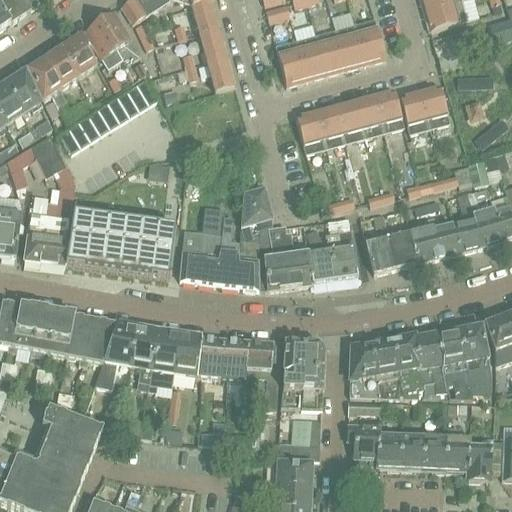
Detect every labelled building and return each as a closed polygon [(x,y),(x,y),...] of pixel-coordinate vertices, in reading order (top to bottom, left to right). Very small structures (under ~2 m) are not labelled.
[(28,17),(16,0),(0,0),(0,13),(10,28),(28,17)] [(41,0),(16,0),(27,16),(45,5),(41,0)] [(211,5),(209,0),(139,0),(134,4),(145,21),(171,4),(192,11),(211,5)] [(282,0),(260,0),(264,11),(284,5),(282,0)] [(306,11),(319,7),(316,0),(311,0),(304,2),(306,11)] [(418,0),(422,10),(423,17),(460,6),(458,0),(418,0)] [(486,0),(490,11),(499,9),(496,0),(486,0)] [(306,11),(304,2),(291,6),(294,14),(306,11)] [(145,21),(134,4),(121,12),(132,29),(133,29),(145,21)] [(199,39),(219,34),(211,5),(192,11),(199,39)] [(460,6),(423,17),(429,37),(466,26),(460,6)] [(289,22),(286,10),(265,16),(269,28),(289,22)] [(0,34),(10,28),(0,13),(0,34)] [(131,44),(113,17),(99,27),(116,54),(120,62),(121,65),(122,66),(129,62),(132,66),(139,62),(141,61),(131,44)] [(511,44),(511,33),(509,23),(485,31),(492,51),(511,44)] [(373,25),(372,26),(353,31),(364,70),(384,64),(380,48),(373,25)] [(116,54),(99,27),(84,37),(106,72),(108,75),(121,65),(120,62),(116,54)] [(143,29),(134,33),(145,56),(154,52),(143,29)] [(183,30),(173,33),(177,46),(186,43),(183,30)] [(353,31),(334,36),(345,75),(364,70),(353,31)] [(227,63),(219,34),(199,39),(207,68),(227,63)] [(334,36),(315,41),(325,80),(345,75),(334,36)] [(81,39),(61,52),(76,83),(86,77),(96,70),(81,39)] [(315,41),(295,47),(306,86),(325,80),(315,41)] [(281,75),(283,83),(286,91),(306,86),(295,47),(275,52),(282,75),(281,75)] [(61,52),(44,63),(59,95),(76,83),(61,52)] [(191,59),(181,62),(185,74),(194,72),(191,59)] [(44,63),(27,74),(42,106),(51,100),(62,121),(66,128),(73,124),(69,115),(59,95),(44,63)] [(235,93),(227,63),(207,68),(216,98),(235,93)] [(140,66),(134,71),(140,81),(147,76),(140,66)] [(198,84),(194,72),(185,74),(188,87),(198,84)] [(32,119),(41,112),(24,76),(6,89),(21,120),(30,114),(32,119)] [(116,81),(108,85),(114,96),(121,92),(116,81)] [(158,105),(145,84),(135,90),(148,111),(158,105)] [(6,89),(0,92),(0,122),(7,135),(15,130),(12,126),(21,120),(6,89)] [(135,90),(126,97),(133,109),(138,117),(148,111),(135,90)] [(449,129),(439,91),(418,96),(429,135),(449,129)] [(163,98),(165,109),(177,105),(174,95),(163,98)] [(383,138),(403,133),(393,95),(373,100),(383,138)] [(429,135),(418,96),(398,102),(408,140),(429,135)] [(133,109),(126,97),(116,103),(128,123),(138,117),(133,109)] [(383,138),(373,100),(353,105),(364,144),(383,138)] [(116,103),(106,109),(119,129),(128,123),(116,103)] [(364,144),(353,105),(334,111),(345,149),(364,144)] [(87,116),(87,115),(82,107),(69,115),(73,124),(87,116)] [(119,129),(106,109),(96,115),(109,135),(119,129)] [(345,149),(334,111),(315,116),(325,154),(345,149)] [(109,135),(96,115),(86,121),(99,141),(109,135)] [(325,154),(315,116),(295,121),(305,160),(325,154)] [(99,141),(86,121),(79,126),(77,127),(89,147),(99,141)] [(52,134),(47,124),(35,132),(41,140),(52,134)] [(77,127),(67,133),(77,149),(79,153),(89,147),(77,127)] [(57,139),(70,159),(79,153),(77,149),(67,133),(57,139)] [(17,144),(22,153),(34,145),(29,136),(17,144)] [(65,173),(49,141),(30,154),(45,183),(65,173)] [(9,161),(18,155),(14,148),(4,154),(9,161)] [(494,161),(498,175),(508,172),(504,158),(494,161)] [(482,165),(482,166),(488,186),(500,183),(494,161),(482,165)] [(470,191),(464,166),(460,167),(461,171),(451,173),(453,181),(443,184),(445,193),(457,190),(458,194),(470,191)] [(470,191),(473,190),(473,192),(488,189),(488,186),(482,166),(467,169),(466,166),(464,166),(470,191)] [(5,167),(0,169),(0,178),(9,173),(5,167)] [(57,184),(63,197),(77,191),(71,177),(57,184)] [(430,187),(433,197),(445,193),(443,184),(430,187)] [(409,203),(421,200),(418,190),(406,194),(409,203)] [(487,202),(485,194),(473,197),(475,205),(487,202)] [(239,247),(254,247),(249,231),(272,225),(263,195),(244,200),(241,234),(239,247)] [(389,196),(378,200),(381,210),(392,206),(389,196)] [(468,210),(466,199),(456,201),(458,212),(468,210)] [(367,203),(368,207),(369,213),(381,210),(378,200),(367,203)] [(0,261),(15,264),(20,220),(21,215),(19,203),(0,201),(0,261)] [(351,202),(339,205),(342,215),(354,212),(351,202)] [(504,211),(494,214),(492,215),(502,246),(511,243),(511,223),(511,220),(506,202),(502,203),(504,211)] [(327,209),(329,218),(329,219),(342,215),(339,205),(327,209)] [(424,209),(426,218),(438,215),(436,206),(424,209)] [(426,218),(424,209),(413,212),(415,221),(426,218)] [(492,215),(477,220),(474,211),(470,212),(470,213),(472,221),(471,221),(481,253),(502,246),(492,215)] [(463,225),(452,228),(460,258),(481,253),(471,221),(472,221),(470,213),(460,216),(463,225)] [(27,241),(23,265),(64,271),(68,247),(66,246),(69,223),(30,217),(27,241)] [(90,221),(72,218),(65,270),(83,273),(90,221)] [(384,230),(382,220),(372,222),(375,232),(384,230)] [(99,275),(106,223),(90,221),(83,273),(99,275)] [(242,257),(238,257),(238,249),(230,248),(233,226),(222,225),(202,221),(199,239),(185,237),(179,286),(257,296),(257,267),(246,266),(247,254),(242,253),(242,257)] [(106,223),(99,275),(116,277),(123,225),(106,223)] [(352,253),(340,255),(338,240),(350,238),(347,223),(326,227),(328,240),(327,240),(334,287),(356,283),(352,253)] [(452,228),(434,232),(432,224),(428,225),(438,263),(460,258),(452,228)] [(116,277),(133,279),(140,227),(123,225),(116,277)] [(426,235),(409,239),(417,269),(438,263),(428,225),(424,226),(426,235)] [(133,279),(150,282),(157,230),(140,227),(133,279)] [(150,282),(168,284),(175,232),(157,230),(150,282)] [(274,233),(268,235),(272,265),(263,266),(267,296),(289,293),(285,259),(288,259),(286,239),(285,232),(274,233)] [(409,239),(398,241),(396,233),(385,236),(395,274),(417,269),(409,239)] [(382,246),(365,250),(373,280),(395,274),(385,236),(379,237),(382,246)] [(312,290),(307,260),(292,262),(290,252),(293,251),(291,239),(286,239),(288,259),(285,259),(286,263),(289,293),(312,290)] [(326,257),(307,260),(312,290),(334,287),(327,240),(323,241),(326,257)] [(0,315),(0,349),(7,351),(6,357),(12,358),(20,311),(1,308),(0,315)] [(37,314),(20,311),(12,358),(15,358),(15,362),(28,364),(29,356),(37,314)] [(44,374),(46,364),(55,317),(37,314),(29,356),(40,358),(37,373),(44,374)] [(74,321),(55,317),(46,364),(51,365),(52,360),(67,363),(74,321)] [(494,368),(495,367),(509,362),(506,352),(511,349),(511,337),(505,320),(484,328),(494,356),(494,368)] [(91,324),(74,321),(67,363),(78,365),(78,370),(82,371),(91,324)] [(117,329),(91,324),(82,371),(87,372),(88,367),(102,369),(102,367),(103,367),(117,329)] [(116,370),(129,372),(136,332),(117,329),(103,367),(102,367),(102,369),(93,392),(111,395),(116,370)] [(480,331),(458,335),(464,367),(470,397),(470,400),(471,400),(489,400),(489,389),(488,373),(480,331)] [(129,372),(141,375),(138,388),(141,388),(139,395),(147,396),(147,394),(150,376),(157,335),(136,332),(129,372)] [(458,399),(458,406),(470,406),(471,400),(470,400),(470,397),(464,367),(458,335),(458,332),(436,337),(442,371),(445,388),(451,387),(454,399),(458,399)] [(147,396),(147,401),(155,403),(156,393),(171,395),(173,380),(178,339),(157,335),(150,376),(147,394),(147,396)] [(442,388),(445,388),(442,371),(436,337),(414,341),(422,391),(423,396),(422,396),(422,404),(445,406),(446,398),(436,397),(434,389),(442,388)] [(173,380),(196,383),(197,383),(201,342),(178,339),(173,380)] [(414,341),(391,345),(402,404),(410,403),(411,406),(420,404),(422,404),(422,396),(423,396),(422,391),(414,341)] [(222,344),(201,342),(197,383),(200,383),(220,385),(222,344)] [(246,346),(222,344),(220,385),(245,388),(245,387),(246,346)] [(391,345),(368,350),(379,404),(402,404),(391,345)] [(275,417),(279,349),(271,348),(246,346),(245,387),(255,387),(255,384),(266,385),(265,397),(264,398),(262,416),(275,417)] [(282,401),(282,409),(281,414),(300,415),(320,415),(323,356),(318,350),(285,348),(283,397),(282,401)] [(350,357),(348,403),(379,404),(368,350),(355,352),(350,357)] [(1,367),(0,373),(0,382),(6,384),(9,368),(1,367)] [(17,369),(9,368),(6,384),(14,385),(17,369)] [(37,373),(34,389),(42,390),(45,375),(37,373)] [(52,376),(45,375),(42,390),(49,391),(52,376)] [(502,396),(511,396),(511,382),(503,382),(502,396)] [(172,395),(167,429),(175,430),(180,397),(172,395)] [(58,397),(57,405),(72,407),(73,400),(58,397)] [(55,412),(70,415),(72,407),(57,405),(55,412)] [(348,407),(347,419),(380,420),(380,410),(380,408),(348,407)] [(391,419),(391,408),(380,408),(380,410),(380,420),(391,419)] [(424,425),(425,409),(413,408),(413,425),(424,425)] [(447,410),(435,409),(435,426),(446,426),(447,418),(447,410)] [(466,409),(447,410),(447,418),(456,418),(455,420),(466,420),(466,409)] [(480,410),(476,410),(470,410),(470,423),(480,423),(480,410)] [(85,412),(80,428),(101,436),(102,432),(116,437),(119,423),(120,417),(106,412),(103,419),(93,415),(85,412)] [(35,471),(33,471),(0,457),(0,509),(7,511),(70,511),(101,436),(80,428),(48,415),(41,432),(50,435),(35,471)] [(143,420),(140,443),(150,445),(154,422),(143,420)] [(119,423),(116,437),(129,442),(132,426),(119,423)] [(277,449),(276,464),(318,466),(319,451),(320,426),(292,424),(290,450),(277,449)] [(347,432),(346,447),(353,447),(352,464),(376,465),(376,472),(376,465),(377,465),(378,440),(379,430),(368,429),(368,433),(347,432)] [(225,454),(233,454),(248,455),(248,438),(234,438),(234,442),(226,442),(225,454)] [(376,472),(399,473),(400,441),(378,440),(377,465),(376,465),(376,472)] [(399,473),(422,474),(423,442),(400,441),(399,473)] [(422,474),(445,475),(446,443),(423,442),(422,474)] [(445,475),(466,476),(468,452),(468,444),(446,443),(445,475)] [(491,453),(491,446),(481,445),(481,453),(469,452),(469,444),(468,444),(468,452),(466,476),(466,484),(490,485),(491,453)] [(501,485),(511,485),(511,444),(503,444),(501,485)] [(238,472),(239,472),(249,474),(251,462),(240,460),(238,472)] [(277,468),(276,491),(310,492),(311,469),(277,468)] [(236,487),(232,510),(241,511),(248,511),(251,491),(236,487)] [(308,511),(310,492),(276,491),(275,511),(308,511)] [(96,499),(93,506),(90,511),(107,511),(102,510),(105,502),(96,499)]
